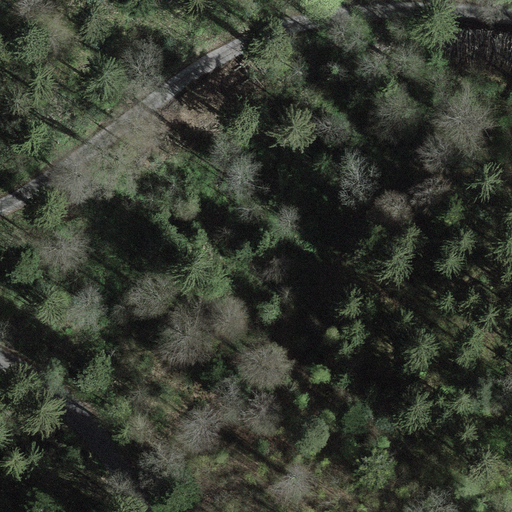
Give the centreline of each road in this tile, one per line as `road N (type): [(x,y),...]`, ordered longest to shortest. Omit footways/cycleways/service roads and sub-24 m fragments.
road 1 (residential): [(511,13),(384,7),(271,27),(220,53),(0,206)]
road 2 (tertiary): [(144,511),(68,399),(0,355)]
